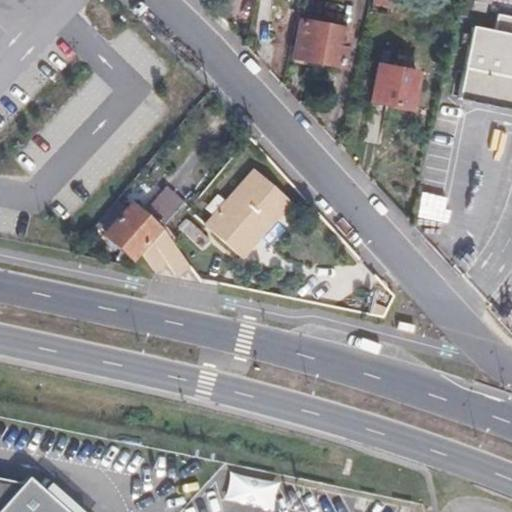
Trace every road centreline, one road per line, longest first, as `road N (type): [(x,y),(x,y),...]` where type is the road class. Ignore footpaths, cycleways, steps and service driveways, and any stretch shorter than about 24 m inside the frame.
road 1 (primary): [(0,340),(298,408),(511,479)]
road 2 (primary): [(511,414),(240,336),(0,284)]
road 3 (residential): [(162,0),(452,314),(511,365)]
road 4 (unknown): [(0,452),(65,470),(109,511)]
